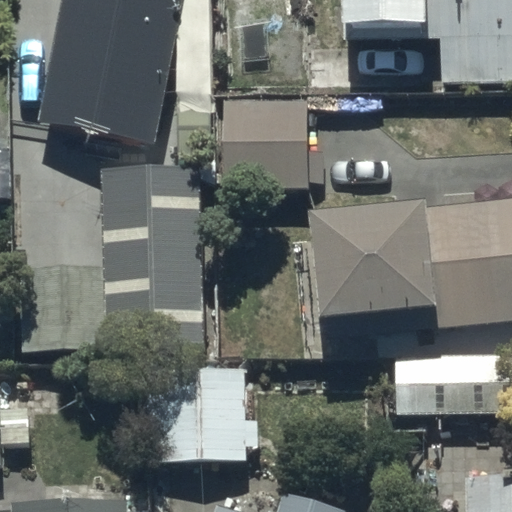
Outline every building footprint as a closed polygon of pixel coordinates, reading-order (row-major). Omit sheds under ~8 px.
[(65,0),(41,132),(212,166),(209,5),(192,2),(192,0),(65,0)] [(511,0),(344,0),(346,52),(447,49),(448,91),(511,88),(511,0)] [(308,113),(225,116),(228,199),(311,196),(308,113)] [(203,179),(106,180),(105,277),(23,277),(23,362),(208,364),(203,179)] [(511,216),(288,241),(301,365),(327,363),(325,349),(511,328),(511,216)] [(511,366),(386,369),(389,437),(443,436),(442,426),(511,424),(511,366)] [(164,475),(245,471),(245,457),(259,456),(257,431),(245,431),(242,378),(160,382),(164,475)] [(0,417),(1,406),(1,390),(0,389),(0,474),(4,475),(4,454),(30,454),(30,418),(0,417)] [(511,511),(511,488),(467,490),(467,511),(511,511)]
